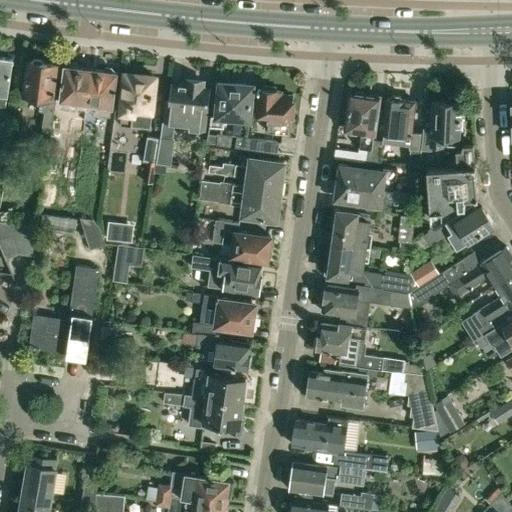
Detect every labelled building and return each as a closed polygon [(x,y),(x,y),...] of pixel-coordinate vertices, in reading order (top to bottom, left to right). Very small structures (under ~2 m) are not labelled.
[(13,58),(0,56),(0,104),(6,105),(13,58)] [(31,60),(29,60),(24,95),(40,97),(38,110),(44,110),(42,126),(52,127),(56,98),(53,98),(57,63),(45,62),(41,57),(35,57),(31,60)] [(87,102),(92,68),(80,66),(77,62),(71,62),(67,65),(65,64),(59,109),(75,111),(76,100),(87,102)] [(111,116),(112,105),(117,71),(115,71),(111,67),(106,66),(102,69),(92,68),(87,102),(98,103),(96,114),(111,116)] [(150,126),(152,109),(155,77),(154,76),(126,73),(121,111),(122,111),(121,123),(132,125),(132,124),(150,126)] [(165,119),(190,122),(189,127),(203,129),(208,87),(202,87),(203,81),(187,79),(186,85),(173,84),(172,99),(167,98),(165,119)] [(249,84),(220,81),(217,115),(211,115),(210,125),(223,126),(224,116),(249,118),(252,88),(248,88),(249,84)] [(291,121),(293,95),(280,94),(281,90),(275,89),(276,85),(262,84),(262,88),(258,88),(256,108),(269,110),(268,131),(287,132),(288,121),(291,121)] [(379,96),(366,94),(363,91),(356,90),(353,92),(351,92),(346,128),(361,130),(359,147),(370,148),(368,162),(375,163),(378,160),(380,140),(373,139),(379,96)] [(416,100),(403,98),(403,97),(400,94),(393,93),(390,96),(390,97),(387,97),(383,140),(409,143),(409,148),(420,149),(422,132),(412,131),(416,100)] [(461,101),(459,101),(455,97),(450,96),(445,100),(433,100),(433,102),(425,101),(424,117),(423,132),(422,132),(420,149),(430,149),(430,144),(455,145),(459,145),(459,144),(461,101)] [(72,137),(82,138),(84,120),(75,119),(72,137)] [(84,127),(83,130),(93,131),(95,121),(84,120),(84,127)] [(232,134),(209,131),(207,142),(230,146),(232,134)] [(160,134),(160,136),(156,162),(170,164),(174,136),(171,136),(160,134)] [(156,162),(160,136),(149,135),(145,160),(156,162)] [(234,146),(247,148),(249,137),(235,135),(234,146)] [(277,141),(250,137),(248,148),(276,152),(277,141)] [(431,217),(436,221),(460,207),(460,203),(465,203),(465,197),(478,196),(474,143),(459,144),(459,145),(455,145),(457,166),(427,168),(431,217)] [(285,161),(265,158),(251,156),(249,166),(224,162),(223,166),(210,164),(209,171),(248,177),(248,176),(282,181),(285,161)] [(155,168),(156,162),(149,161),(147,161),(144,178),(144,181),(145,181),(153,183),(155,168)] [(383,169),(361,166),(341,163),(338,180),(382,187),(384,177),(395,178),(396,168),(384,166),(383,169)] [(406,185),(417,185),(418,171),(406,171),(406,185)] [(279,200),(282,181),(248,176),(248,177),(247,184),(221,180),(221,183),(201,181),(200,188),(279,200)] [(381,197),(382,187),(338,180),(336,197),(378,203),(378,207),(391,209),(392,199),(381,197)] [(276,218),(279,200),(200,188),(199,198),(244,205),(242,214),(276,218)] [(404,212),(414,213),(415,203),(405,202),(404,212)] [(469,240),(477,235),(494,225),(482,205),(475,209),(472,204),(445,221),(452,233),(449,235),(457,248),(469,240)] [(357,211),(338,209),(334,208),(332,222),(336,223),(334,240),(365,245),(369,220),(356,218),(357,211)] [(66,215),(41,211),(39,226),(64,230),(66,215)] [(90,249),(105,244),(99,228),(93,218),(79,216),(90,249)] [(0,219),(0,244),(6,258),(19,252),(32,254),(37,226),(0,219)] [(236,243),(234,255),(268,260),(272,235),(241,231),(242,223),(216,219),(213,240),(236,243)] [(444,234),(438,224),(423,234),(428,244),(444,234)] [(327,259),(325,273),(356,278),(355,279),(366,281),(365,286),(410,292),(409,290),(410,273),(386,270),(386,274),(368,271),(362,270),(365,245),(334,240),(331,260),(327,259)] [(412,241),(399,240),(399,249),(411,250),(412,241)] [(144,247),(119,243),(114,280),(126,281),(129,264),(141,266),(144,247)] [(494,285),(511,274),(511,253),(507,245),(490,256),(480,262),(473,250),(437,273),(420,284),(409,290),(412,304),(446,283),(460,274),(468,287),(488,275),(494,285)] [(222,258),(210,256),(193,254),(192,264),(211,267),(208,284),(258,291),(258,288),(261,286),(262,279),(260,276),(262,263),(222,257),(222,258)] [(39,348),(63,352),(86,355),(99,268),(76,264),(69,318),(34,313),(30,342),(29,342),(29,347),(39,348)] [(420,284),(437,273),(431,264),(414,275),(420,284)] [(508,318),(503,310),(509,306),(509,307),(511,305),(511,274),(494,285),(501,295),(480,308),(481,309),(473,314),(485,333),(508,318)] [(323,290),(322,295),(325,299),(323,311),(354,315),(357,298),(412,306),(410,292),(365,286),(357,285),(357,288),(327,284),(326,286),(323,290)] [(233,297),(194,291),(193,291),(192,300),(215,303),(214,307),(218,307),(216,322),(216,324),(252,329),(252,326),(256,324),(257,318),(254,317),(256,302),(232,298),(233,297)] [(511,317),(511,316),(508,318),(485,333),(476,338),(480,346),(490,340),(493,344),(509,334),(511,338),(511,317)] [(216,324),(216,322),(193,318),(191,328),(197,329),(215,332),(216,324)] [(363,354),(365,339),(367,326),(340,322),(339,325),(321,322),(319,334),(316,336),(315,344),(317,347),(317,349),(343,353),(343,356),(347,356),(346,362),(403,370),(405,360),(363,354)] [(219,333),(215,332),(197,329),(195,346),(202,347),(199,362),(247,368),(248,365),(250,364),(251,357),(249,355),(251,343),(219,338),(219,333)] [(421,357),(428,368),(439,361),(432,350),(421,357)] [(246,376),(226,374),(205,371),(205,367),(185,364),(184,375),(193,376),(191,394),(243,401),(246,376)] [(308,394),(328,397),(342,399),(342,403),(362,406),(367,374),(341,370),(341,371),(325,368),(324,372),(311,370),(310,382),(307,383),(307,390),(308,392),(308,394)] [(404,382),(408,383),(406,394),(408,394),(407,402),(434,405),(427,373),(406,370),(404,382)] [(191,394),(185,393),(165,390),(163,401),(183,404),(192,406),(189,423),(204,425),(204,421),(231,425),(230,429),(242,431),(244,419),(240,418),(243,401),(191,394)] [(511,413),(511,396),(492,410),(499,422),(511,413)] [(465,423),(451,399),(437,407),(451,431),(465,423)] [(407,402),(407,405),(411,405),(410,413),(436,416),(434,405),(407,402)] [(410,413),(410,416),(413,417),(412,426),(439,429),(436,416),(410,413)] [(389,457),(343,451),(348,418),(330,415),(329,423),(297,418),(293,443),(336,449),(334,461),(341,462),(366,466),(387,469),(389,457)] [(425,430),(415,431),(416,448),(423,447),(423,450),(436,448),(434,429),(425,430)] [(469,459),(466,455),(461,453),(456,455),(454,461),(457,466),(462,467),(467,465),(469,459)] [(56,468),(55,468),(56,459),(46,457),(46,456),(41,455),(41,456),(31,455),(29,463),(28,463),(21,502),(50,506),(56,468)] [(424,458),(423,473),(442,474),(443,460),(424,458)] [(340,466),(314,463),(294,460),(290,488),(323,492),(323,491),(333,493),(335,477),(339,477),(339,479),(364,483),(366,466),(341,462),(340,466)] [(156,504),(169,506),(170,496),(229,504),(232,480),(186,474),(184,488),(172,486),(172,485),(159,483),(159,487),(157,500),(156,504)] [(94,511),(97,487),(84,484),(79,511),(80,511),(94,511)] [(148,485),(146,498),(157,500),(159,487),(148,485)] [(511,511),(511,498),(504,488),(490,503),(500,511),(511,511)] [(341,491),(340,503),(371,507),(373,493),(361,491),(361,494),(341,491)] [(107,511),(109,495),(97,494),(95,511),(107,511)] [(227,511),(229,504),(170,496),(169,506),(172,511),(227,511)] [(328,502),(314,500),(294,498),(293,500),(290,502),(289,509),(292,511),(291,511),(334,511),(336,503),(328,502)] [(48,511),(50,506),(21,502),(19,511),(48,511)]
